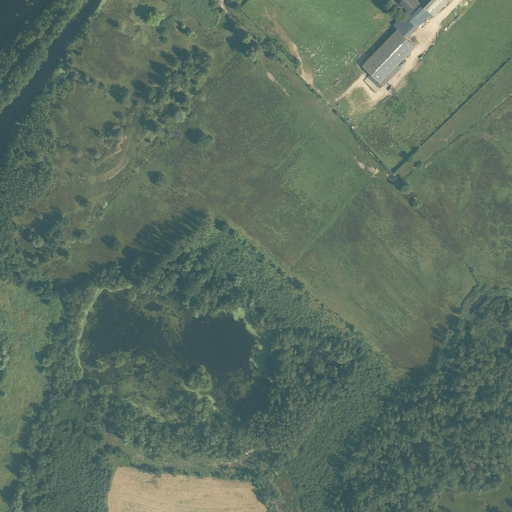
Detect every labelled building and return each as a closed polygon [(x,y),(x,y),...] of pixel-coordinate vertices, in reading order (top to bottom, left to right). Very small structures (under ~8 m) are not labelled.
[(399,0),(400,1),(403,4),(404,5),(408,8),(409,9),(417,0),(399,0)] [(423,0),(420,3),(417,0),(409,9),(412,12),(413,13),(416,16),(416,17),(417,17),(418,17),(418,16),(425,9),(426,8),(427,7),(433,0),(423,0)] [(443,0),(433,0),(427,7),(431,11),(432,12),(443,0)] [(413,13),(409,18),(417,25),(431,11),(427,7),(426,8),(425,9),(418,16),(418,17),(417,17),(416,17),(416,16),(413,13)] [(397,29),(362,65),(371,74),(380,82),(397,64),(415,46),(397,29)] [(397,64),(380,82),(383,85),(400,67),(397,64)] [(380,82),(371,74),(369,76),(381,87),(383,85),(380,82)]
